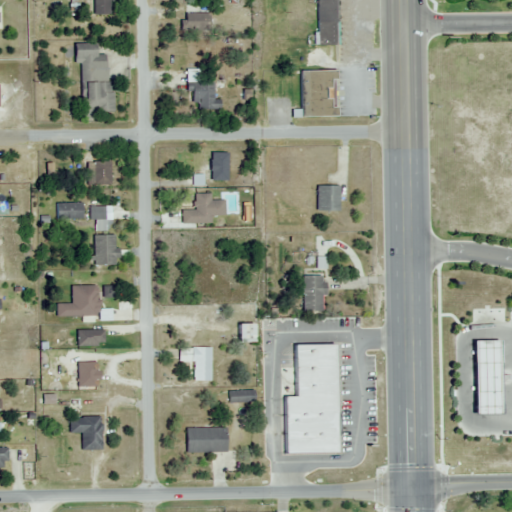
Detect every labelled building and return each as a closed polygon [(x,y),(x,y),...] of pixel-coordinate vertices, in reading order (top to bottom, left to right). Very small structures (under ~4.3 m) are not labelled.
[(110,0),(91,0),(92,16),(111,16),(110,0)] [(315,0),(315,44),(335,44),(335,0),(315,0)] [(477,0),(477,20),(496,20),(495,0),(477,0)] [(208,14),(183,14),(183,31),(208,31),(208,14)] [(109,82),(103,82),(103,55),(80,56),(81,104),(94,104),(94,112),(109,112),(109,82)] [(219,110),(219,100),(212,100),(212,80),(199,80),(199,70),(186,70),(185,93),(190,93),(190,103),(198,104),(197,109),(219,110)] [(298,71),(298,117),(335,116),(335,105),(327,105),(327,94),(332,94),(332,71),(298,71)] [(203,182),(212,182),(212,152),(203,152),(203,182)] [(108,162),(93,162),(93,184),(108,184),(108,162)] [(315,211),(337,211),(337,187),(315,187),(315,211)] [(211,224),(211,216),(223,216),(223,201),(209,201),(209,194),(192,194),(192,211),(180,211),(180,224),(211,224)] [(54,219),(81,219),(81,204),(54,204),(54,219)] [(103,219),(103,208),(88,208),(88,219),(103,219)] [(92,236),(92,266),(115,266),(115,236),(92,236)] [(301,276),(301,312),(323,312),(322,276),(301,276)] [(109,310),(96,310),(96,295),(78,295),(78,305),(71,304),(70,318),(109,319),(109,310)] [(252,343),(252,325),(235,325),(235,343),(252,343)] [(304,352),(325,352),(325,329),(304,329),(304,352)] [(103,347),(103,331),(74,331),(74,347),(103,347)] [(471,341),(498,340),(500,415),(473,415),(471,341)] [(209,348),(178,348),(178,362),(192,362),(192,381),(209,382),(209,348)] [(322,413),(322,373),(305,373),(305,397),(301,397),(301,413),(322,413)] [(227,391),(227,404),(252,404),(252,391),(227,391)] [(79,450),(99,450),(99,416),(68,416),(68,433),(79,433),(79,450)] [(184,429),(184,452),(224,452),(224,429),(184,429)]
